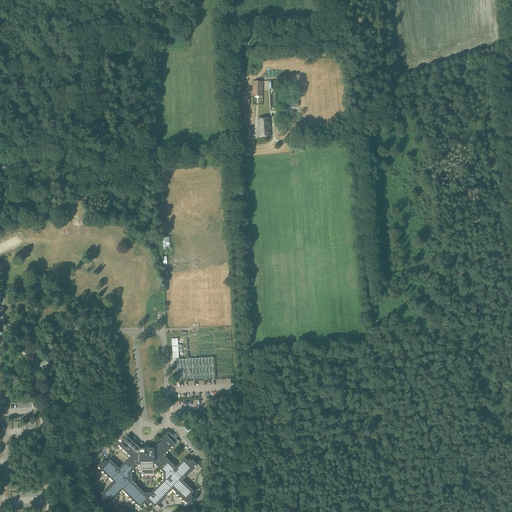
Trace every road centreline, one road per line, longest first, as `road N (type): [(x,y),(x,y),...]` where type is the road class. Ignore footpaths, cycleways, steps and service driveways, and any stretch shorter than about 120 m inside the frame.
road 1 (track): [(252,511),(231,152)]
road 2 (unknown): [(377,511),(369,359),(381,343)]
road 3 (track): [(355,128),(386,93),(496,55)]
road 4 (unknown): [(372,282),(425,261),(465,221),(511,210)]
road 5 (track): [(496,55),(511,207)]
road 6 (track): [(231,152),(223,0)]
road 7 (track): [(244,411),(368,404),(385,412)]
